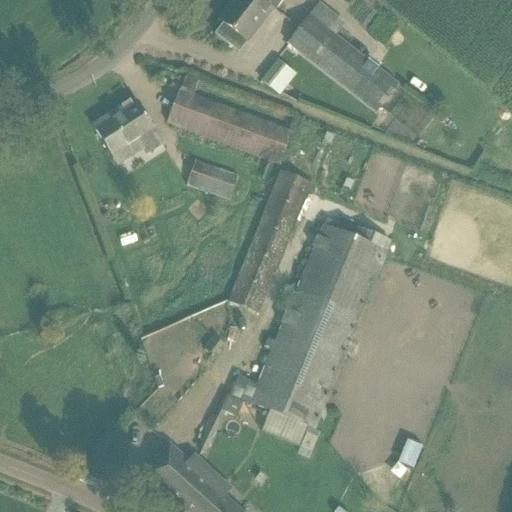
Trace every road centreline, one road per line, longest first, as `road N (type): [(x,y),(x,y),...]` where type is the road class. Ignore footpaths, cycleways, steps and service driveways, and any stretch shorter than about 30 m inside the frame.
road 1 (unclassified): [(0,110),(98,55),(154,0)]
road 2 (unclassified): [(112,511),(0,464)]
